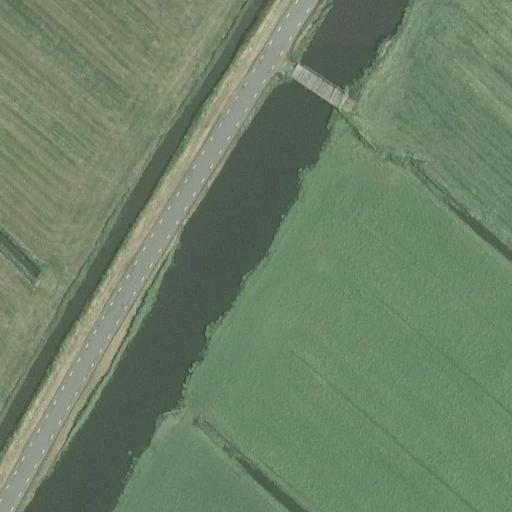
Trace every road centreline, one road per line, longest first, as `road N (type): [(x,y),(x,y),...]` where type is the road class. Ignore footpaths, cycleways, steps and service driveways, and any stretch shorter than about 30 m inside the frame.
road 1 (unclassified): [(5,511),(89,354),(303,0)]
road 2 (track): [(511,226),(423,146),(393,139),(271,57)]
